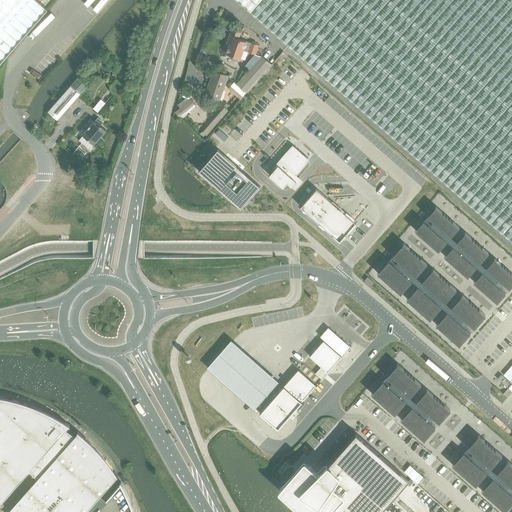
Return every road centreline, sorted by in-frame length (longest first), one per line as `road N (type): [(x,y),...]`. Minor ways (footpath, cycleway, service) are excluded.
road 1 (unclassified): [(336,280),(396,213),(396,175),(293,87),(234,156)]
road 2 (primary): [(174,0),(110,228)]
road 3 (primary): [(131,230),(184,0)]
road 4 (unclassified): [(285,449),(391,326)]
road 5 (unclassified): [(511,427),(391,326)]
